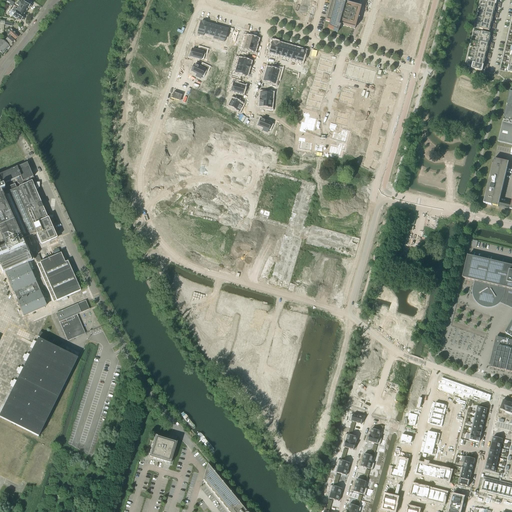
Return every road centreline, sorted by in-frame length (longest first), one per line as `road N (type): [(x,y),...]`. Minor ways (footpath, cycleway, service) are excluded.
road 1 (residential): [(166,96),(142,171),(141,204),(161,247),(198,270)]
road 2 (residential): [(381,194),(416,69),(360,54)]
road 3 (residential): [(340,511),(395,349)]
road 4 (residential): [(198,270),(221,192),(255,148)]
road 5 (residential): [(348,311),(381,194)]
